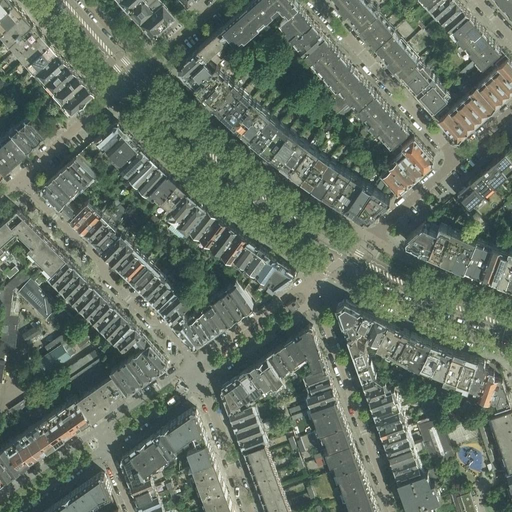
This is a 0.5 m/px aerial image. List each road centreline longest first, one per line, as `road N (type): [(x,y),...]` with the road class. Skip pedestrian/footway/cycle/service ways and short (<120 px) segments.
road 1 (residential): [(370,238),(288,186),(184,96),(155,102)]
road 2 (residential): [(17,180),(194,361)]
road 3 (residential): [(155,102),(152,135),(200,178),(287,243),(312,232)]
road 4 (residential): [(316,300),(392,511)]
road 5 (residential): [(314,0),(457,159)]
road 6 (tertiary): [(155,102),(312,232)]
road 7 (residential): [(367,264),(365,291),(511,352)]
road 8 (tertiary): [(367,264),(511,326)]
road 9 (residential): [(511,300),(370,238)]
road 10 (residential): [(17,180),(129,82)]
road 11 (residential): [(310,282),(194,361)]
road 12 (residential): [(201,380),(316,300)]
road 13 (residential): [(249,511),(201,380)]
road 14 (residential): [(194,361),(95,432)]
